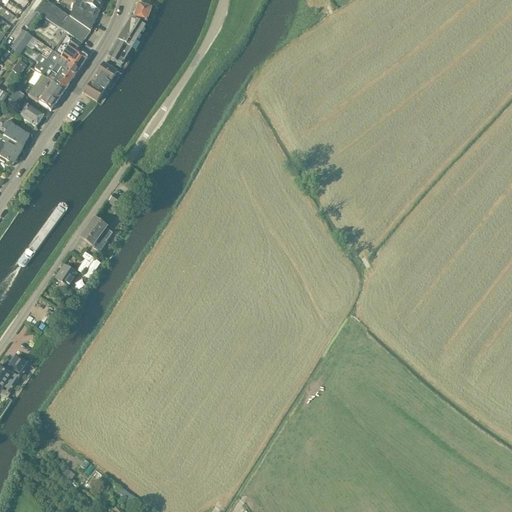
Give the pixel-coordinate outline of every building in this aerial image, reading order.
[(45,1),(45,2),(36,13),(61,30),(82,45),(90,32),(99,12),(105,0),(78,0),(78,1),(77,1),(70,18),(45,1)] [(133,19),(134,19),(146,23),(152,7),(139,3),(138,5),(136,12),(134,13),(133,15),(134,17),(133,19)] [(23,26),(23,27),(30,32),(40,17),(33,12),(23,26)] [(118,42),(131,50),(144,28),(132,20),(128,26),(118,42)] [(32,38),(23,31),(17,40),(26,47),(32,38)] [(10,49),(20,56),(26,47),(17,40),(10,49)] [(61,59),(79,71),(87,58),(77,51),(80,47),(72,41),(68,46),(70,47),(62,58),(61,59)] [(121,66),(131,50),(118,42),(108,58),(112,60),(121,66)] [(52,52),(47,60),(74,78),(79,71),(61,59),(62,58),(52,52)] [(47,60),(43,67),(69,85),(74,78),(47,60)] [(19,62),(12,72),(19,77),(26,67),(19,62)] [(39,76),(41,78),(42,77),(47,80),(64,92),(69,85),(43,67),(42,67),(38,64),(35,70),(41,74),(39,76)] [(93,79),(107,88),(117,72),(103,64),(93,79)] [(28,97),(48,111),(50,112),(64,92),(47,80),(42,77),(41,78),(28,97)] [(97,103),(107,88),(93,79),(83,94),(97,103)] [(12,113),(17,106),(11,102),(7,110),(12,113)] [(29,107),(21,119),(36,128),(44,117),(29,107)] [(18,130),(11,126),(5,123),(1,130),(6,133),(3,138),(23,149),(24,149),(23,148),(30,138),(22,133),(24,131),(19,129),(18,130)] [(13,166),(23,149),(3,138),(0,143),(0,158),(1,159),(0,160),(0,161),(4,163),(5,161),(13,166)] [(121,199),(127,203),(129,205),(136,194),(128,189),(121,199)] [(114,194),(108,204),(121,213),(127,203),(121,199),(114,194)] [(112,234),(105,229),(94,221),(88,230),(106,243),(112,234)] [(88,230),(81,239),(92,247),(94,245),(95,246),(94,249),(99,253),(106,243),(88,230)] [(83,276),(84,277),(89,280),(100,264),(93,259),(94,259),(88,256),(77,271),(83,275),(83,276)] [(77,275),(64,266),(55,279),(68,288),(77,275)] [(10,369),(8,372),(0,365),(0,394),(13,374),(12,374),(14,371),(20,375),(27,364),(16,356),(8,368),(10,369)] [(123,489),(120,494),(134,504),(138,499),(123,489)]
